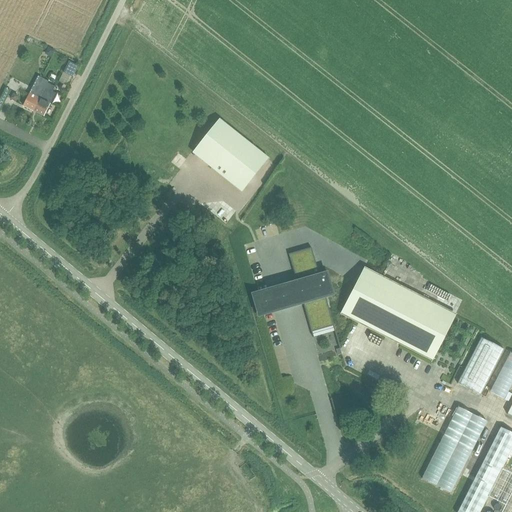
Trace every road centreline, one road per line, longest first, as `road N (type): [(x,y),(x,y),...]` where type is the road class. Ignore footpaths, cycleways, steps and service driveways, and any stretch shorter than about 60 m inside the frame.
road 1 (tertiary): [(356,511),(7,217)]
road 2 (unclassified): [(7,217),(124,0)]
